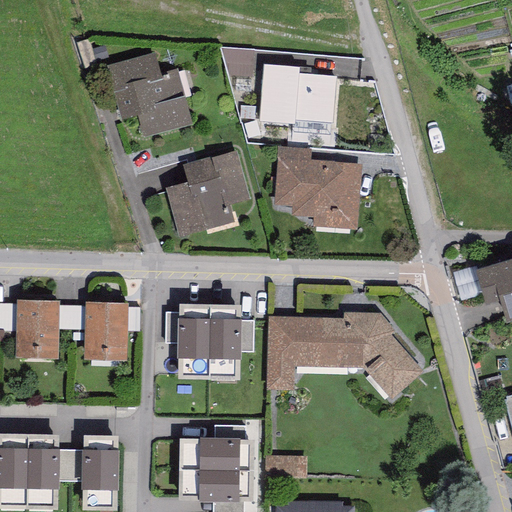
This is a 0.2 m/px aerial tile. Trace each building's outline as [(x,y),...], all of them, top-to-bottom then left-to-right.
[(258,73),(257,47),(230,49),(231,75),(258,73)] [(154,54),(106,68),(121,122),(137,118),(144,140),(192,127),(176,71),(160,76),(154,54)] [(299,70),(263,67),(258,125),(294,128),(295,122),(332,125),(336,78),(298,75),(299,70)] [(311,151),(277,148),(273,207),(292,209),(291,218),(313,220),(312,228),(357,231),(362,165),(310,161),(311,151)] [(236,153),(182,168),(187,185),(165,191),(179,240),(234,225),(229,207),(249,201),(236,153)] [(511,263),(475,275),(485,310),(499,306),(505,327),(511,325),(511,263)] [(59,306),(17,304),(15,359),(57,361),(59,306)] [(127,309),(86,307),(83,362),(125,364),(127,309)] [(208,384),(209,308),(179,307),(177,383),(208,384)] [(209,308),(208,384),(239,384),(240,308),(209,308)] [(343,321),(267,319),(266,392),(293,393),(295,369),(364,370),(392,402),(423,374),(392,338),(395,334),(381,316),(344,315),(343,321)] [(511,397),(503,399),(511,433),(511,397)] [(0,511),(57,511),(58,483),(81,483),(80,511),(117,511),(118,440),(84,440),(83,453),(57,453),(57,439),(0,437),(0,511)] [(254,444),(239,444),(239,442),(198,441),(198,443),(179,443),(178,473),(253,475),(254,444)] [(276,474),(311,475),(312,455),(277,454),(276,474)] [(253,475),(178,473),(178,504),(198,505),(198,507),(238,508),(238,505),(253,506),(253,475)]
